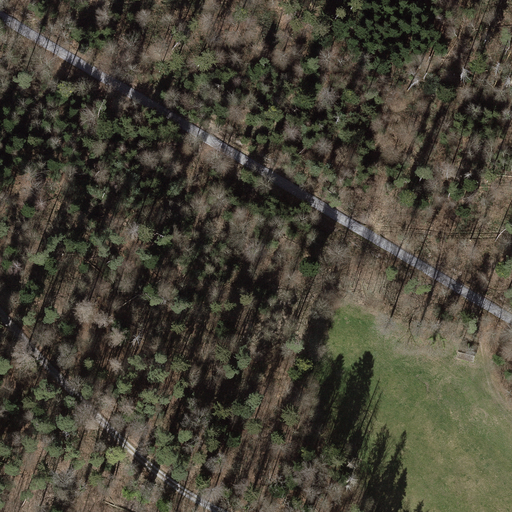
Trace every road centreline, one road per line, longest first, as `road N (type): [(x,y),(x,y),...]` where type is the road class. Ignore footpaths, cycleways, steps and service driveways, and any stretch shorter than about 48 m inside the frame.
road 1 (track): [(0,14),(511,318)]
road 2 (track): [(0,311),(72,395),(189,497),(219,511)]
